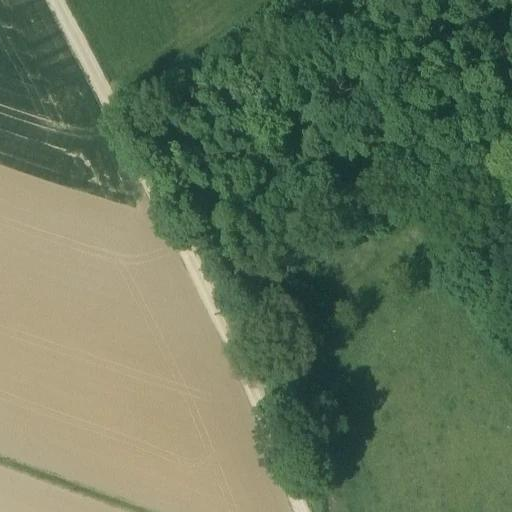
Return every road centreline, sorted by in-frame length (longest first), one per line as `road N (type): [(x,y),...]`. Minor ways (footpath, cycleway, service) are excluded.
road 1 (track): [(54,0),(245,366),(299,511)]
road 2 (track): [(306,511),(312,473),(290,348),(292,271),(410,187)]
road 3 (track): [(115,511),(0,468)]
